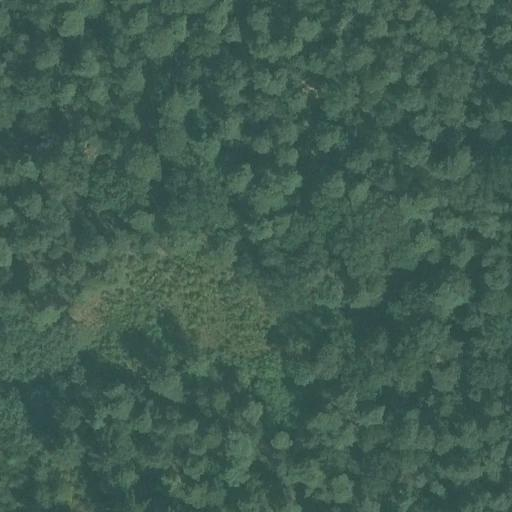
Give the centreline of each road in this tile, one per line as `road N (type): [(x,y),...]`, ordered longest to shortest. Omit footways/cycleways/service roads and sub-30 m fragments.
road 1 (track): [(198,0),(158,100),(157,130),(166,138),(331,156),(408,207),(455,205)]
road 2 (track): [(455,205),(482,265),(484,304),(329,511)]
road 3 (track): [(0,78),(41,89),(99,135),(157,130)]
